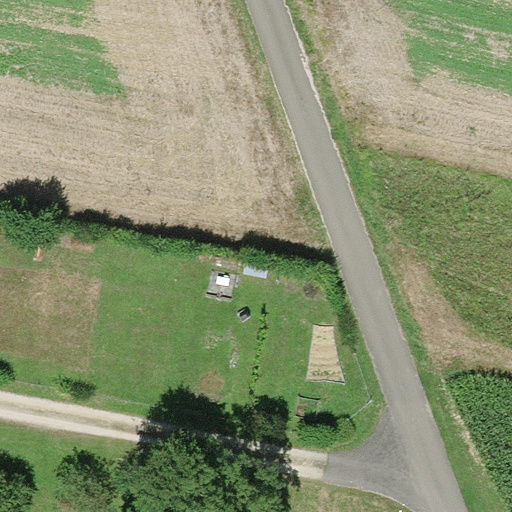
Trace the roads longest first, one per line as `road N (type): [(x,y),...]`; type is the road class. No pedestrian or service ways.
road 1 (track): [(259,0),(439,511)]
road 2 (track): [(0,411),(318,469)]
